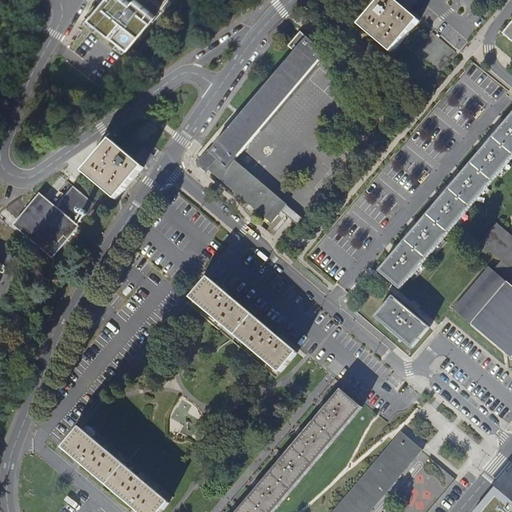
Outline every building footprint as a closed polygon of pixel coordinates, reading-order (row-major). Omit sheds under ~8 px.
[(104,0),(89,19),(127,50),(150,22),(145,17),(149,12),(134,0),(133,0),(130,4),(125,0),(104,0)] [(419,21),(393,0),(381,0),(360,26),(392,54),(419,21)] [(150,22),(155,17),(149,12),(145,17),(150,22)] [(272,222),(286,206),(287,205),(234,161),(281,105),(326,53),(301,32),(289,47),(296,52),(267,87),(211,153),(218,159),(209,169),(242,197),(272,222)] [(456,53),(432,33),(415,53),(439,73),(456,53)] [(511,158),(511,115),(380,272),(401,290),(511,158)] [(117,200),(144,168),(111,140),(84,173),(117,200)] [(145,147),(138,155),(148,163),(154,154),(145,147)] [(52,259),(96,206),(73,186),(56,206),(55,207),(40,193),(12,225),(52,259)] [(511,235),(497,223),(481,244),(502,261),(493,272),(510,286),(511,283),(511,235)] [(460,308),(511,352),(511,288),(510,286),(493,272),(490,274),(488,271),(480,281),(482,283),(460,308)] [(209,277),(192,298),(188,303),(277,377),(281,372),(298,352),(209,277)] [(412,349),(430,328),(393,297),(375,317),(412,349)] [(318,460),(362,408),(341,390),(328,405),(325,403),(320,409),(323,411),(317,418),(306,432),(303,429),(298,435),(301,437),(284,457),(281,455),(277,460),(279,463),(279,464),(262,483),(259,481),(255,486),(257,488),(240,509),(238,507),(233,511),(232,511),(273,511),(275,510),(318,460)] [(161,511),(174,498),(85,423),(64,449),(139,511),(161,511)] [(402,432),(397,437),(411,449),(415,444),(402,432)] [(423,450),(415,444),(411,449),(397,437),(334,511),(370,511),(399,478),(423,450)] [(511,511),(511,502),(499,492),(481,511),(511,511)]
